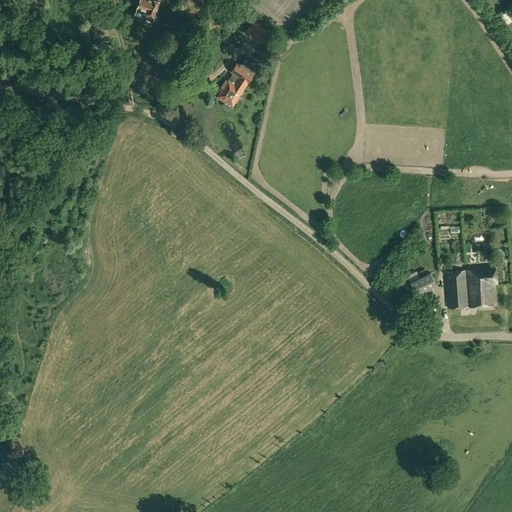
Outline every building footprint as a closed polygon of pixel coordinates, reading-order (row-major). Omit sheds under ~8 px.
[(143,17),(153,20),(159,0),(138,0),(135,11),(144,14),(143,17)] [(97,21),(97,26),(108,26),(108,8),(97,9),(97,14),(94,14),(94,21),(97,21)] [(505,11),(499,15),(505,24),(511,21),(505,11)] [(246,29),(261,44),(271,35),(255,19),(246,29)] [(222,105),(229,109),(237,97),(238,97),(253,73),(237,62),(231,72),(233,73),(228,81),(226,79),(221,87),(223,89),(219,95),(220,96),(219,98),(224,102),(222,105)] [(447,294),(448,308),(496,305),(494,283),(496,283),(495,268),(445,271),(447,294)] [(403,286),(409,297),(436,285),(430,272),(410,282),(403,286)]
